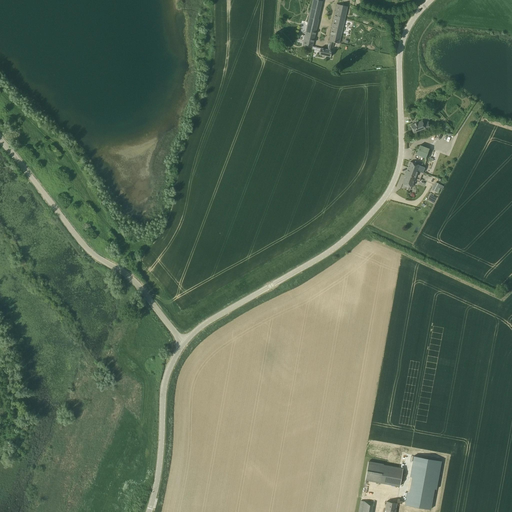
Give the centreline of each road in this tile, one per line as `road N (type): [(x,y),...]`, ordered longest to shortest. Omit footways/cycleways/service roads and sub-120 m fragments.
road 1 (tertiary): [(181,345),(327,254),(384,197),(400,157),(397,58),(429,0)]
road 2 (tertiary): [(181,345),(129,277),(84,247),(0,142)]
road 3 (tertiary): [(149,511),(165,377),(181,345)]
